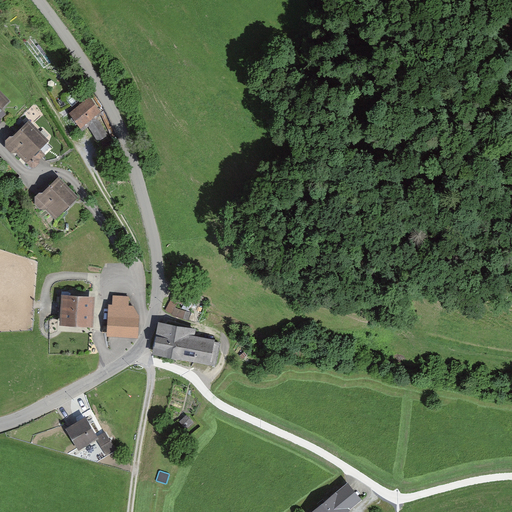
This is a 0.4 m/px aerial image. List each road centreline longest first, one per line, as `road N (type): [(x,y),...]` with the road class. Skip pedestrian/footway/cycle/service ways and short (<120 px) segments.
road 1 (track): [(153,364),(190,377),(208,397),(383,498),(511,483)]
road 2 (unclassified): [(150,334),(158,274),(137,176),(112,111),(41,2)]
road 3 (residential): [(0,146),(33,180),(61,171),(75,184),(132,261),(150,334)]
road 4 (track): [(311,68),(429,103),(511,140)]
road 5 (track): [(236,0),(297,48),(355,146)]
road 6 (unclassified): [(131,511),(153,364),(140,352)]
road 7 (unclassified): [(0,426),(140,352)]
road 8 (track): [(0,33),(77,148)]
